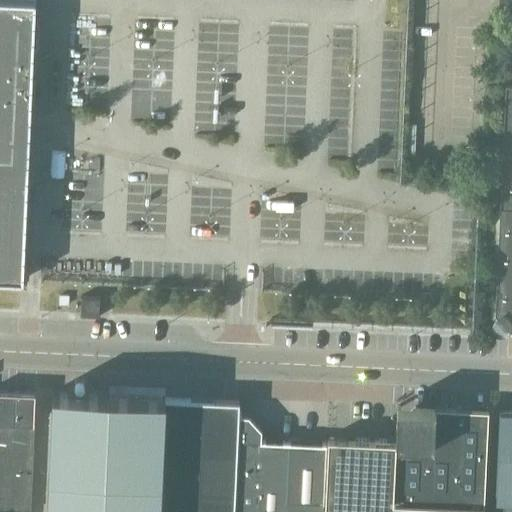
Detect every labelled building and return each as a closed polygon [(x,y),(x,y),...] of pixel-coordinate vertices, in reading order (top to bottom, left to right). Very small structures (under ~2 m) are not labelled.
[(0,0),(0,279),(23,280),(28,261),(24,261),(24,255),(27,181),(28,179),(31,100),(33,100),(38,18),(34,17),(35,0),(0,0)] [(511,86),(506,86),(500,209),(495,314),(496,314),(496,315),(511,331),(511,332),(511,331),(511,86)] [(81,296),(80,315),(100,316),(101,297),(81,296)] [(29,511),(35,393),(0,391),(0,511),(29,511)] [(85,405),(61,404),(60,424),(63,425),(59,511),(58,511),(234,511),(239,416),(240,412),(239,412),(239,401),(165,398),(165,409),(85,405)] [(482,511),(488,410),(398,406),(396,441),(328,438),(324,511),(482,511)] [(495,500),(494,511),(511,511),(511,411),(502,411),(502,410),(500,410),(495,500)] [(322,511),(323,502),(326,443),(306,442),(290,442),(260,440),(261,429),(249,416),(239,416),(234,511),(322,511)]
